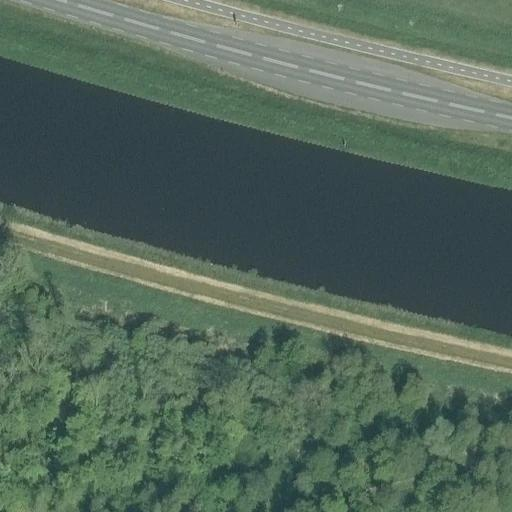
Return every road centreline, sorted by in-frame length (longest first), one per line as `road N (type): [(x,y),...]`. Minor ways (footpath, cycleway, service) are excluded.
road 1 (track): [(0,232),(337,326),(511,362)]
road 2 (secondary): [(511,119),(60,0)]
road 3 (track): [(311,511),(511,467)]
